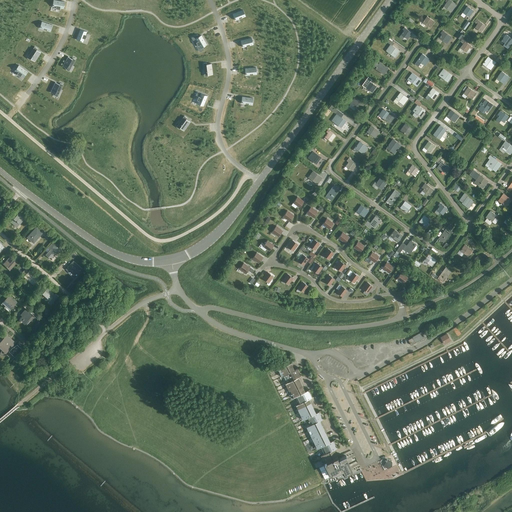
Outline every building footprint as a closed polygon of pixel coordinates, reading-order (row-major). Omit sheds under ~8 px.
[(55,0),(53,0),(52,6),(56,7),(55,8),(60,9),(60,8),(63,8),(64,2),(55,0)] [(444,6),(450,11),(454,6),(455,7),(457,5),(455,4),(450,0),(446,0),(445,1),(447,2),(444,6)] [(468,6),(463,12),(469,17),(474,11),(468,6)] [(245,16),(243,10),(233,14),(235,20),(239,19),(238,17),(242,16),(242,17),(245,16)] [(427,17),(423,23),(429,27),(432,23),(433,24),(435,22),(433,21),(427,17)] [(478,20),(476,19),(474,22),(476,23),(477,22),(478,23),(475,27),(481,32),(486,26),(479,21),(479,22),(478,20)] [(465,30),(470,22),(467,20),(464,24),(465,24),(462,28),(465,30)] [(42,21),(40,28),(50,31),(52,25),(42,21)] [(404,30),(401,35),(408,39),(412,33),(404,27),(403,29),(404,30)] [(80,29),(76,39),(83,42),(84,38),(85,39),(87,35),(85,34),(87,31),(80,29)] [(465,32),(462,30),(457,37),(460,39),(465,32)] [(450,36),(444,32),(442,31),(441,33),(442,34),(439,38),(446,43),(450,36)] [(201,35),(195,38),(197,42),(196,42),(198,46),(199,45),(201,48),(207,44),(201,35)] [(505,43),(508,45),(511,40),(511,38),(506,35),(500,43),(503,45),(505,43)] [(251,38),(241,40),(242,47),(246,46),(246,44),(249,44),(250,45),(253,44),(251,38)] [(465,41),(460,48),(466,52),(471,46),(467,43),(468,42),(465,40),(465,41)] [(395,57),(400,51),(394,46),(390,44),(386,51),(389,52),(395,57)] [(32,55),(30,60),(31,59),(35,61),(41,52),(37,50),(37,48),(35,47),(31,54),(32,55)] [(418,60),(415,64),(418,66),(421,63),(424,65),(429,59),(423,54),(418,60)] [(68,56),(62,66),(67,68),(69,65),(71,66),(75,59),(73,58),(72,59),(68,56)] [(488,57),(483,64),(489,69),(494,62),(488,57)] [(384,73),(388,69),(377,61),(375,63),(378,65),(376,68),(380,72),(381,71),(384,73)] [(213,74),(211,63),(206,64),(206,63),(204,63),(205,71),(207,71),(207,75),(213,74)] [(19,65),(15,70),(18,73),(17,74),(20,76),(21,75),(24,77),(28,71),(19,65)] [(452,76),(446,71),(443,69),(439,75),(447,82),(452,76)] [(502,72),(497,79),(503,83),(508,76),(502,72)] [(412,73),(408,79),(416,85),(420,79),(412,73)] [(366,88),(372,92),(377,86),(370,82),(372,79),(368,76),(361,85),(366,88)] [(55,82),(50,92),(55,94),(57,91),(59,92),(62,84),(60,83),(59,84),(55,82)] [(468,87),(468,88),(465,86),(463,90),(465,92),(464,93),(470,98),(472,95),(474,97),(476,93),(468,87)] [(432,89),(428,95),(434,99),(439,93),(432,89)] [(198,96),(197,100),(198,100),(197,103),(203,106),(207,96),(201,93),(199,96),(198,96)] [(401,93),(396,99),(402,104),(407,97),(401,93)] [(253,98),(242,97),(241,103),(245,104),(245,102),(249,103),(248,104),(252,105),(253,98)] [(359,111),(364,104),(355,98),(353,100),(356,102),(353,106),(359,111)] [(481,106),(479,109),(483,112),(485,109),(488,111),(492,105),(486,100),(483,104),(481,103),(480,105),(481,106)] [(417,104),(412,111),(421,117),(425,111),(417,104)] [(390,114),(383,109),(379,115),(387,121),(393,114),(390,113),(390,114)] [(459,116),(458,115),(451,110),(447,116),(453,121),(456,117),(457,118),(459,116)] [(509,116),(502,112),(501,111),(498,115),(499,116),(496,120),(499,123),(501,120),(504,123),(509,116)] [(346,121),(339,116),(336,114),(332,121),(334,122),(341,128),(346,121)] [(187,118),(185,116),(180,123),(182,125),(180,128),(184,131),(190,122),(186,119),(187,118)] [(405,124),(400,130),(406,135),(409,131),(410,132),(412,129),(405,124)] [(440,125),(433,135),(440,139),(447,130),(440,125)] [(380,131),(378,130),(372,126),(367,132),(373,136),(376,132),(378,134),(380,131)] [(336,135),(329,131),(328,130),(326,132),(328,133),(323,139),(326,141),(328,139),(331,142),(336,135)] [(393,140),(387,148),(393,153),(399,144),(393,140)] [(429,141),(424,147),(430,152),(435,146),(429,141)] [(511,146),(507,142),(505,141),(502,146),(504,147),(502,149),(509,153),(511,149),(511,146)] [(360,142),(355,148),(361,152),(366,146),(360,142)] [(313,152),(308,158),(314,162),(317,159),(318,159),(320,157),(313,152)] [(501,164),(494,159),(490,156),(488,158),(490,159),(487,163),(490,165),(496,170),(501,164)] [(352,170),(357,164),(349,158),(347,160),(349,162),(346,166),(352,170)] [(447,173),(450,168),(443,163),(443,161),(441,160),(439,163),(440,164),(437,168),(442,171),(443,170),(447,173)] [(412,165),(407,171),(413,176),(418,170),(412,165)] [(473,170),(469,175),(476,180),(474,182),(483,188),(488,181),(480,175),(473,170)] [(313,171),(310,175),(311,176),(309,178),(317,184),(322,178),(313,171)] [(380,178),(375,185),(381,189),(386,183),(380,178)] [(461,187),(458,185),(456,183),(453,188),(458,191),(461,187)] [(334,185),(327,195),(331,198),(336,192),(337,193),(339,189),(334,185)] [(427,185),(422,191),(428,195),(433,189),(427,185)] [(400,194),(395,190),(387,200),(392,203),(396,196),(397,197),(400,194)] [(297,197),(293,202),(299,207),(303,201),(302,200),(304,197),(298,193),(296,196),(297,197)] [(474,202),(467,197),(468,196),(464,194),(460,200),(463,202),(462,203),(469,208),(474,202)] [(503,194),(499,200),(505,205),(509,199),(503,194)] [(405,201),(400,208),(406,212),(411,206),(405,201)] [(438,212),(442,215),(447,209),(441,204),(436,210),(435,212),(437,213),(438,212)] [(361,205),(357,211),(363,216),(367,210),(361,205)] [(311,207),(307,212),(313,217),(317,211),(311,207)] [(287,210),(283,216),(289,221),(293,215),(287,210)] [(26,217),(20,211),(10,222),(16,227),(26,217)] [(490,211),(486,217),(492,222),(497,215),(490,211)] [(424,215),(419,222),(425,226),(430,220),(424,215)] [(374,227),(377,224),(378,225),(381,220),(376,216),(370,223),(367,221),(365,224),(370,228),(371,226),(374,227)] [(327,218),(323,224),(329,229),(333,223),(327,218)] [(41,231),(42,229),(35,223),(33,225),(36,228),(27,237),(33,243),(42,233),(41,231)] [(272,231),(278,236),(282,230),(276,226),(272,231)] [(442,233),(439,237),(443,241),(448,234),(449,235),(452,231),(453,233),(456,229),(452,226),(449,230),(444,226),(440,232),(442,233)] [(393,238),(396,240),(401,234),(395,230),(388,238),(391,240),(393,238)] [(342,232),(338,238),(345,242),(349,237),(342,232)] [(314,239),(309,245),(315,250),(319,243),(314,239)] [(263,246),(269,251),(273,245),(267,240),(263,246)] [(292,240),(287,246),(293,250),(298,244),(292,240)] [(51,259),(58,251),(60,253),(63,250),(53,241),(48,248),(50,250),(46,255),(51,259)] [(364,246),(358,241),(354,247),(360,251),(364,246)] [(403,248),(408,253),(411,249),(412,250),(416,245),(410,241),(406,246),(402,243),(397,250),(400,252),(403,248)] [(471,249),(465,245),(460,251),(459,250),(457,253),(461,256),(463,253),(467,255),(470,251),(471,252),(473,250),(471,249)] [(328,249),(323,255),(329,259),(334,253),(328,249)] [(263,257),(256,252),(252,258),(259,263),(263,257)] [(372,252),(368,257),(374,262),(379,256),(372,252)] [(308,258),(303,254),(298,261),(304,265),(308,258)] [(436,260),(435,259),(428,254),(424,260),(432,266),(433,264),(434,262),(435,262),(436,260)] [(16,261),(11,256),(5,263),(10,268),(16,261)] [(82,269),(76,263),(77,261),(75,259),(66,269),(68,271),(69,270),(75,275),(77,273),(77,274),(82,269)] [(340,261),(335,267),(341,271),(346,265),(340,261)] [(387,262),(382,268),(389,272),(393,267),(387,262)] [(250,267),(243,263),(239,268),(246,273),(248,270),(252,273),(254,270),(250,267)] [(317,263),(312,269),(318,273),(322,267),(317,263)] [(448,274),(451,271),(446,267),(438,277),(443,280),(447,273),(448,274)] [(29,271),(27,270),(25,271),(27,273),(24,276),(35,286),(40,281),(36,278),(37,277),(34,274),(33,275),(29,271)] [(267,272),(263,278),(268,282),(273,276),(267,272)] [(358,276),(353,272),(348,278),(354,283),(358,276)] [(401,273),(397,278),(403,283),(407,277),(401,273)] [(283,280),(288,284),(293,278),(287,274),(283,280)] [(329,275),(324,281),(330,285),(334,279),(329,275)] [(300,290),(304,292),(308,286),(302,282),(296,291),(298,293),(300,290)] [(369,293),(368,292),(372,286),(367,282),(362,288),(365,290),(363,293),(367,296),(369,293)] [(337,292),(343,296),(347,290),(341,286),(337,292)] [(48,288),(42,294),(50,300),(48,303),(50,305),(58,296),(56,293),(55,294),(48,288)] [(16,301),(9,295),(1,304),(8,310),(16,301)] [(36,317),(26,308),(23,306),(19,311),(22,313),(21,314),(23,315),(20,319),(26,324),(31,320),(32,321),(36,317)] [(43,324),(41,322),(39,320),(34,325),(37,327),(38,326),(40,328),(43,324)] [(411,345),(415,342),(424,337),(421,332),(412,337),(413,337),(408,340),(411,345)] [(444,344),(451,340),(447,334),(440,337),(444,344)] [(0,341),(0,348),(5,353),(9,348),(9,347),(14,342),(6,335),(3,339),(0,341)] [(22,349),(19,347),(17,345),(16,346),(14,347),(12,348),(8,351),(15,357),(22,349)] [(280,373),(293,366),(291,363),(278,369),(280,373)] [(294,370),(293,366),(280,373),(282,377),(283,376),(285,375),(294,370)] [(285,379),(299,372),(298,368),(294,370),(285,375),(283,376),(285,379)] [(298,377),(301,376),(299,372),(285,379),(286,382),(288,381),(288,382),(298,377)] [(300,381),(298,377),(288,382),(285,383),(287,387),(300,381)] [(289,391),(301,384),(300,381),(287,387),(289,391)] [(290,394),(303,388),(301,384),(289,391),(290,394)] [(305,392),(303,388),(290,394),(292,398),(296,397),(295,396),(305,392)] [(297,400),(310,394),(308,390),(305,392),(295,396),(296,397),(297,400)] [(309,399),(312,397),(310,394),(297,400),(299,403),(299,404),(309,399)] [(310,403),(309,399),(299,404),(299,403),(296,405),(298,409),(310,403)] [(299,412),(312,406),(310,403),(298,409),(299,412)] [(301,416),(314,410),(312,406),(299,412),(301,416)] [(316,413),(314,410),(301,416),(303,420),(306,418),(316,413)] [(308,422),(321,415),(319,412),(316,413),(306,418),(308,422)] [(319,421),(323,419),(321,415),(308,422),(310,425),(319,421)] [(321,424),(319,421),(310,425),(306,427),(308,430),(321,424)] [(310,434),(323,428),(321,424),(308,430),(310,434)] [(312,438),(325,431),(323,428),(310,434),(312,438)] [(314,441),(326,435),(325,431),(312,438),(314,441)] [(315,445),(328,439),(326,435),(314,441),(315,445)] [(330,442),(328,439),(315,445),(317,449),(320,447),(330,442)] [(313,440),(307,443),(309,449),(316,446),(313,440)] [(322,450),(335,444),(333,440),(330,442),(320,447),(322,450)] [(334,449),(334,450),(337,448),(335,444),(322,450),(324,454),(334,449)] [(335,453),(334,450),(334,449),(324,454),(321,456),(322,459),(335,453)] [(335,453),(322,459),(324,463),(337,457),(337,456),(335,453)] [(324,463),(323,464),(324,465),(329,475),(330,477),(335,474),(337,477),(342,474),(343,475),(352,471),(347,460),(345,461),(345,459),(346,459),(347,458),(347,457),(346,456),(345,455),(344,456),(342,456),(338,459),(337,457),(338,457),(337,457),(337,456),(337,457),(324,463)]
